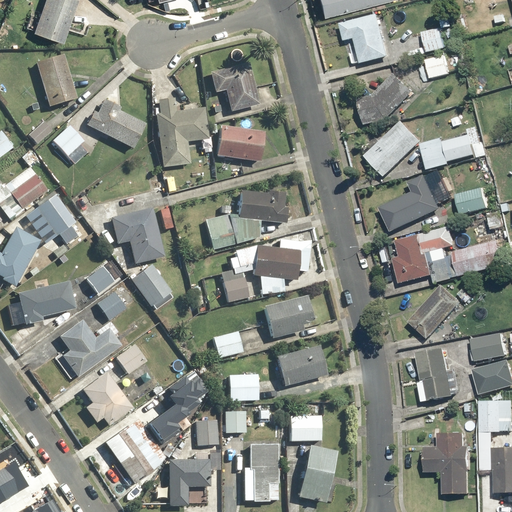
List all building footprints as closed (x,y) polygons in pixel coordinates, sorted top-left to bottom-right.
[(45,0),(40,16),(31,13),(25,30),(63,43),(78,0),(45,0)] [(319,0),(324,18),(388,0),(319,0)] [(507,14),(496,17),(498,26),(510,23),(507,14)] [(341,25),(345,42),(357,39),(363,63),(390,56),(380,15),(341,25)] [(447,50),(442,29),(424,33),(429,54),(447,50)] [(64,55),(36,64),(49,108),(77,99),(64,55)] [(451,74),(447,56),(428,60),(432,78),(451,74)] [(212,113),(230,108),(231,112),(260,105),(250,63),(211,73),(216,92),(207,94),(212,113)] [(368,126),(392,120),(416,92),(400,75),(376,97),(362,101),(368,126)] [(188,141),(208,140),(206,109),(176,111),(175,99),(159,101),(160,114),(157,114),(162,167),(190,165),(188,141)] [(122,110),(107,102),(100,115),(95,112),(88,125),(134,149),(146,126),(121,112),(122,110)] [(420,110),(413,103),(401,114),(409,121),(420,110)] [(389,178),(424,143),(401,119),(365,153),(389,178)] [(37,145),(51,132),(44,123),(29,137),(37,145)] [(80,146),(84,143),(70,127),(53,142),(75,166),(87,154),(80,146)] [(265,131),(221,127),(218,158),(262,162),(265,131)] [(431,171),(452,165),(451,163),(486,152),(481,133),(455,141),(452,129),(434,134),(437,141),(424,145),(431,171)] [(0,158),(13,149),(0,132),(0,131),(0,158)] [(0,221),(1,221),(0,220),(0,182),(15,172),(9,165),(0,171),(0,221)] [(4,184),(0,187),(0,197),(1,199),(0,199),(0,206),(11,220),(48,191),(30,168),(6,187),(4,184)] [(441,204),(456,197),(443,170),(413,184),(417,193),(383,209),(394,233),(444,209),(441,204)] [(485,189),(458,196),(464,216),(490,209),(485,189)] [(239,211),(205,220),(214,251),(260,238),(261,222),(285,224),(286,208),(284,208),(285,194),(278,194),(278,192),(268,192),(268,195),(254,194),(254,192),(241,191),(239,211)] [(69,227),(75,223),(55,195),(36,209),(57,238),(59,236),(67,246),(77,238),(69,227)] [(169,205),(160,208),(165,231),(174,229),(169,205)] [(111,220),(118,245),(130,242),(136,265),(164,257),(151,209),(111,220)] [(502,212),(490,216),(494,231),(507,227),(502,212)] [(458,246),(453,227),(399,242),(403,258),(396,260),(403,284),(423,279),(425,288),(507,266),(501,241),(449,255),(447,249),(458,246)] [(1,256),(0,255),(0,275),(5,278),(3,281),(16,288),(39,242),(15,229),(1,256)] [(254,265),(253,277),(260,278),(261,295),(285,294),(284,280),(298,281),(299,272),(308,272),(310,242),(280,240),(279,249),(256,247),(235,252),(237,259),(230,260),(232,270),(254,265)] [(132,281),(151,308),(154,306),(157,310),(172,300),(168,294),(171,292),(152,266),(132,281)] [(86,281),(97,295),(114,283),(102,268),(86,281)] [(241,272),(222,277),(229,304),(248,299),(241,272)] [(25,326),(43,322),(42,318),(74,311),(68,283),(18,294),(25,326)] [(431,339),(464,304),(446,286),(413,322),(431,339)] [(110,321),(127,308),(115,292),(98,305),(110,321)] [(303,324),(313,321),(307,297),(264,308),(273,339),(305,331),(303,324)] [(96,339),(84,322),(61,340),(69,351),(62,357),(78,379),(120,346),(108,330),(96,339)] [(237,332),(213,339),(218,359),(243,353),(237,332)] [(505,334),(473,338),(476,360),(508,355),(505,334)] [(146,361),(134,345),(116,359),(129,375),(146,361)] [(446,347),(419,352),(424,381),(421,381),(425,402),(456,396),(446,347)] [(328,377),(320,348),(278,359),(285,388),(328,377)] [(511,365),(511,361),(476,370),(483,395),(511,386),(511,365)] [(173,406),(148,425),(161,443),(179,429),(174,423),(203,402),(199,397),(207,391),(192,371),(166,391),(169,394),(166,397),(173,406)] [(86,409),(97,425),(104,419),(109,426),(132,408),(108,375),(84,392),(92,404),(86,409)] [(258,376),(229,376),(229,402),(258,402),(258,376)] [(511,400),(482,400),(481,432),(511,432),(511,400)] [(245,434),(245,413),(225,413),(226,434),(245,434)] [(291,418),(291,441),(320,441),(320,418),(291,418)] [(134,485),(167,463),(138,421),(105,444),(134,485)] [(217,446),(217,423),(198,423),(198,446),(217,446)] [(428,447),(427,472),(446,472),(445,494),(471,495),(472,447),(466,447),(466,433),(443,432),(443,436),(433,436),(433,447),(428,447)] [(245,503),(270,503),(270,500),(277,500),(278,445),(250,445),(249,474),(245,474),(245,503)] [(332,476),(336,452),(309,447),(300,499),(326,504),(327,502),(331,503),(336,476),(332,476)] [(511,448),(495,448),(494,470),(498,470),(497,493),(511,492),(511,448)] [(169,507),(187,507),(188,488),(209,488),(210,461),(170,461),(169,507)] [(10,464),(0,470),(0,503),(25,489),(10,464)] [(52,511),(46,502),(29,511),(52,511)]
